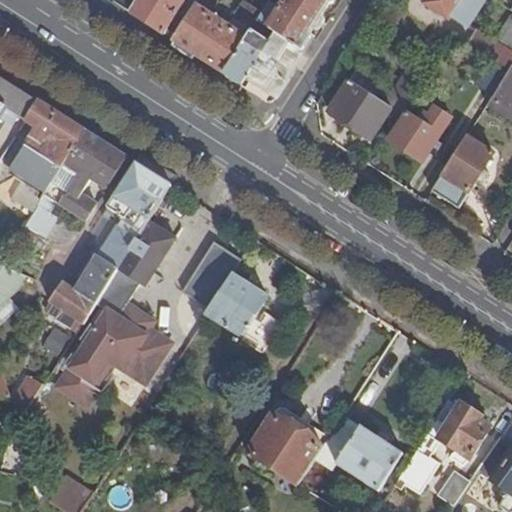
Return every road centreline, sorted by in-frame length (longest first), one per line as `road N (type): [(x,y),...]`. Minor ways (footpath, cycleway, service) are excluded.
road 1 (tertiary): [(258,170),(0,4)]
road 2 (tertiary): [(511,332),(258,170)]
road 3 (residential): [(367,0),(258,170)]
